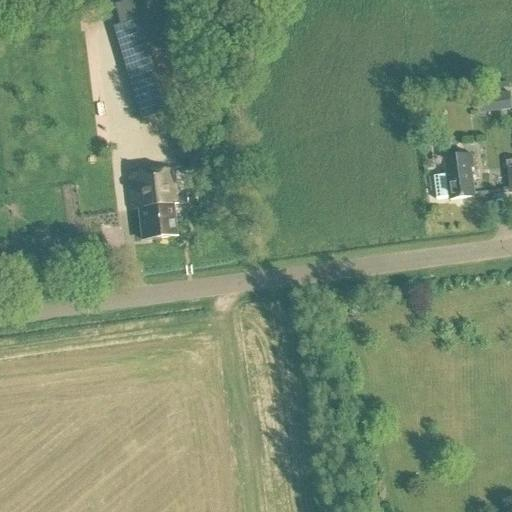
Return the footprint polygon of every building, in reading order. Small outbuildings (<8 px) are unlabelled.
[(112,28),(140,121),(185,107),(152,0),(134,0),(118,5),(124,24),(112,28)] [(511,109),(510,94),(486,98),(488,114),(511,110),(511,109)] [(472,156),(445,160),(447,176),(434,178),(437,202),(450,200),(450,202),(475,199),(471,171),(474,171),(472,156)] [(181,164),(182,174),(198,172),(197,162),(181,164)] [(128,176),(132,211),(138,210),(142,242),(173,238),(170,206),(176,206),(172,171),(128,176)] [(185,197),(186,205),(196,203),(195,195),(185,197)]
